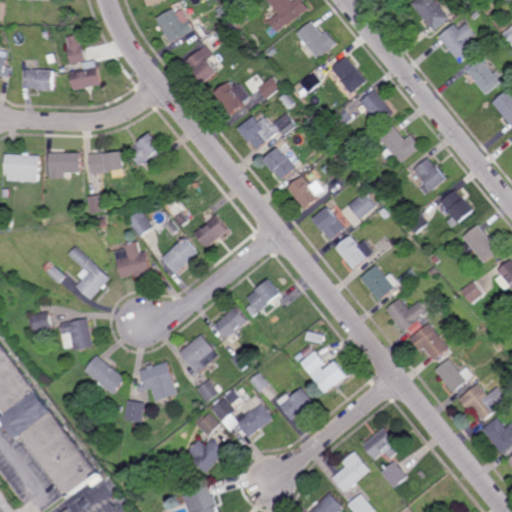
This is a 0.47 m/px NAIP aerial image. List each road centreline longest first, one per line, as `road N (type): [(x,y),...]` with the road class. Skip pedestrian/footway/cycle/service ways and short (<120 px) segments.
road 1 (residential): [(507,511),(143,66),(110,0)]
road 2 (residential): [(342,0),(511,206)]
road 3 (residential): [(0,119),(112,120),(160,87)]
road 4 (residential): [(273,478),(398,379)]
road 5 (residential): [(154,324),(280,235)]
